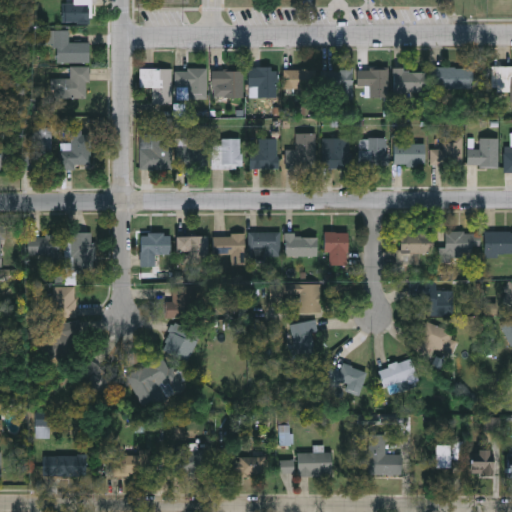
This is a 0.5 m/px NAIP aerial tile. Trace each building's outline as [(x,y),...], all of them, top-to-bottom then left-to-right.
[(91,0),(91,22),(62,22),(62,3),(73,3),(73,0),(91,0)] [(439,0),(376,0),(376,9),(439,9),(439,0)] [(56,62),(56,41),(53,41),(53,30),(69,30),(69,42),(89,42),(89,62),(56,62)] [(495,66),(511,66),(511,102),(508,102),(508,92),(495,92),(495,66)] [(88,98),(55,98),(55,78),(66,78),(66,67),(88,67),(88,98)] [(430,88),(430,67),(472,67),(472,88),(430,88)] [(176,88),(176,68),(207,68),(207,99),(187,99),(187,88),(176,88)] [(250,97),(250,68),(278,68),(278,97),(250,97)] [(352,68),(352,97),(327,97),(327,68),(352,68)] [(171,103),(150,103),(150,69),(171,69),(171,103)] [(369,96),(369,86),(358,86),(358,69),(388,69),(388,96),(369,96)] [(425,69),(425,92),(394,92),(394,69),(425,69)] [(223,88),(212,88),(212,70),(243,70),(243,98),(223,98),(223,88)] [(286,70),(317,70),(317,94),(286,94),(286,70)] [(28,170),(28,127),(51,127),(51,170),(28,170)] [(70,132),(90,132),(91,168),(61,168),(61,149),(70,149),(70,132)] [(316,133),(316,168),(286,168),(286,151),(297,151),(297,133),(316,133)] [(171,136),(171,170),(139,170),(139,149),(149,149),(149,136),(171,136)] [(462,137),(462,166),(431,166),(431,149),(443,149),(443,137),(462,137)] [(498,138),(498,166),(467,166),(467,149),(478,149),(478,138),(498,138)] [(176,139),(207,139),(207,166),(176,166),(176,139)] [(241,139),(241,168),(221,168),(221,139),(241,139)] [(278,169),(250,169),(250,151),(259,151),(259,139),(278,139),(278,169)] [(350,139),(350,168),(322,168),(322,139),(350,139)] [(360,139),(387,139),(387,166),(360,166),(360,139)] [(424,143),(424,166),(393,166),(393,143),(424,143)] [(15,170),(0,170),(0,145),(15,145),(15,170)] [(69,269),(68,232),(92,231),(92,269),(69,269)] [(479,231),(479,252),(444,252),(444,231),(479,231)] [(511,254),(484,255),(484,232),(511,231),(511,254)] [(279,257),(248,257),(248,232),(279,232),(279,257)] [(347,265),(329,265),(329,253),(323,253),(323,232),(347,232),(347,265)] [(139,266),(139,233),(170,233),(170,254),(155,254),(155,266),(139,266)] [(433,233),(433,253),(400,253),(400,233),(433,233)] [(59,236),(58,255),(27,254),(28,235),(59,236)] [(207,235),(207,256),(174,256),(174,235),(207,235)] [(243,235),(243,255),(213,255),(213,235),(243,235)] [(316,256),(284,256),(284,235),(316,235),(316,256)] [(435,282),(435,290),(452,290),(452,315),(425,315),(425,300),(409,300),(409,282),(435,282)] [(509,282),(511,283),(511,305),(500,300),(509,282)] [(318,311),(301,311),(301,285),(318,285),(318,311)] [(75,286),(75,317),(53,317),(53,286),(75,286)] [(169,317),(169,286),(196,286),(196,317),(169,317)] [(74,320),(81,351),(47,359),(40,328),(74,320)] [(312,321),(316,356),(294,359),(289,323),(312,321)] [(452,354),(434,345),(428,357),(411,349),(424,321),(460,337),(452,354)] [(187,335),(197,339),(188,361),(161,351),(172,322),(190,329),(187,335)] [(108,394),(76,375),(88,355),(120,374),(108,394)] [(137,396),(126,374),(164,355),(181,388),(168,395),(162,383),(137,396)] [(399,388),(398,383),(383,387),(378,368),(411,359),(418,383),(399,388)] [(366,371),(359,395),(333,386),(340,363),(366,371)] [(50,411),(50,437),(35,437),(35,411),(50,411)] [(279,445),(279,424),(291,424),(291,445),(279,445)] [(400,474),(368,474),(368,434),(384,434),(384,454),(400,454),(400,474)] [(449,444),(449,467),(433,467),(433,444),(449,444)] [(331,451),(331,475),(297,475),(297,453),(313,453),(313,445),(321,445),(321,451),(331,451)] [(167,474),(167,453),(176,453),(176,447),(204,447),(204,474),(167,474)] [(138,455),(138,449),(150,449),(150,475),(112,475),(112,455),(138,455)] [(468,473),(468,449),(492,449),(492,473),(468,473)] [(85,476),(43,476),(43,455),(85,455),(85,476)] [(265,457),(265,474),(226,474),(226,457),(265,457)]
